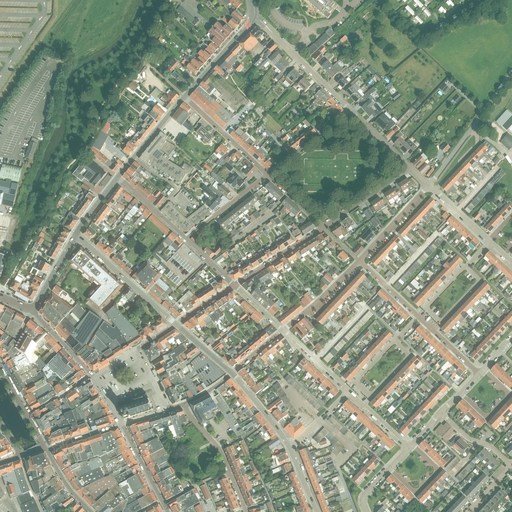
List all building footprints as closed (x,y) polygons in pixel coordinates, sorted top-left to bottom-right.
[(230,0),(229,1),(237,9),(241,4),(237,0),(230,0)] [(305,0),(312,6),(313,5),(318,9),(317,10),(327,19),(331,15),(329,13),(332,10),(331,8),(335,4),(330,0),(305,0)] [(406,12),(404,13),(408,17),(412,13),(404,5),(401,8),(406,12)] [(179,6),(176,10),(191,23),(194,19),(179,6)] [(233,19),(240,24),(244,19),(235,11),(232,14),(223,6),(221,9),(233,19)] [(426,18),(428,16),(422,9),(420,12),(426,18)] [(416,27),(420,23),(414,16),(409,20),(416,27)] [(240,24),(233,19),(229,23),(224,17),(222,19),(234,30),(240,24)] [(219,47),(233,31),(226,25),(223,27),(217,22),(208,33),(214,38),(212,41),(219,47)] [(257,26),(250,33),(257,40),(262,35),(264,38),(267,36),(257,26)] [(310,56),(335,34),(329,28),(325,32),(326,33),(314,44),(313,44),(306,51),(310,56)] [(257,40),(250,33),(239,44),(243,48),(245,50),(248,53),(259,42),(257,40)] [(206,38),(205,40),(207,42),(210,44),(208,47),(214,52),(218,48),(206,38)] [(267,57),(271,53),(278,46),(274,42),(268,48),(269,50),(265,54),(266,55),(267,57)] [(208,47),(205,44),(203,43),(200,45),(206,50),(204,52),(210,57),(214,53),(208,48),(208,47)] [(245,50),(243,48),(242,49),(238,45),(231,52),(235,56),(238,53),(240,55),(245,50)] [(316,55),(313,58),(315,60),(314,60),(316,62),(317,62),(318,62),(323,57),(320,54),(323,51),(325,49),(323,46),(321,49),(315,54),(316,55)] [(204,52),(198,47),(197,47),(195,49),(196,50),(196,49),(200,52),(198,55),(200,57),(206,62),(210,57),(204,52)] [(194,52),(191,55),(191,56),(194,59),(203,66),(206,62),(200,57),(198,55),(194,52)] [(231,52),(223,60),(227,63),(231,67),(237,61),(234,57),(235,56),(231,52)] [(276,52),(273,55),(269,59),(269,60),(275,65),(282,57),(276,52)] [(186,56),(184,58),(187,60),(199,71),(203,66),(194,59),(192,61),(186,56)] [(257,67),(264,60),(260,56),(253,63),(257,67)] [(264,60),(257,67),(260,70),(269,60),(269,59),(267,57),(265,58),(264,60)] [(289,64),(282,57),(275,65),(282,72),(289,64)] [(187,60),(186,62),(183,65),(195,75),(199,71),(187,60)] [(223,60),(214,70),(218,73),(225,80),(229,75),(226,72),(225,73),(222,70),(226,65),(227,63),(223,60)] [(327,72),(332,66),(327,61),(322,67),(327,72)] [(238,72),(243,67),(239,63),(234,68),(238,72)] [(336,63),(332,66),(327,72),(333,78),(339,72),(342,75),(348,69),(346,67),(343,69),(336,63)] [(132,73),(137,77),(144,68),(138,64),(132,73)] [(176,67),(172,64),(168,69),(171,72),(176,67)] [(291,85),(300,75),(294,69),(292,71),(290,69),(283,76),(286,79),(285,80),(291,85)] [(171,75),(184,87),(188,83),(175,72),(171,75)] [(278,80),(284,74),(281,72),(275,78),(278,80)] [(305,91),(311,86),(303,78),(298,84),(305,91)] [(343,78),(337,83),(343,88),(348,83),(350,81),(348,78),(346,80),(343,78)] [(352,87),(346,92),(348,94),(351,97),(359,90),(360,88),(356,84),(358,81),(356,78),(350,84),(350,85),(352,87)] [(203,81),(199,86),(209,95),(210,94),(211,96),(217,90),(215,88),(209,83),(205,80),(203,81)] [(133,81),(128,87),(133,92),(139,86),(133,81)] [(315,94),(320,88),(316,84),(311,90),(315,94)] [(440,89),(445,94),(450,89),(445,84),(440,89)] [(316,99),(311,103),(312,104),(314,106),(316,104),(321,99),(326,94),(324,92),(324,91),(321,89),(314,96),(316,99)] [(351,97),(356,103),(363,96),(364,95),(362,93),(362,92),(362,91),(361,90),(360,90),(360,89),(359,90),(351,97)] [(166,99),(162,97),(155,90),(150,95),(161,105),(167,110),(172,105),(166,99)] [(164,95),(162,97),(166,99),(172,105),(175,101),(179,97),(172,90),(171,91),(168,95),(166,96),(164,95)] [(198,95),(193,100),(223,128),(227,124),(233,118),(228,113),(226,110),(221,106),(215,101),(211,98),(202,90),(200,93),(198,95)] [(369,90),(363,96),(365,99),(372,94),(369,90)] [(321,99),(316,104),(314,106),(316,108),(323,101),(326,104),(332,99),(326,94),(321,99)] [(453,100),(457,104),(461,99),(458,95),(453,100)] [(371,96),(366,100),(365,99),(361,103),(363,106),(362,108),(366,112),(374,105),(377,103),(371,96)] [(326,104),(329,107),(327,109),(328,110),(330,109),(336,103),(332,99),(326,104)] [(155,112),(161,118),(165,113),(156,106),(154,108),(146,101),(144,104),(153,111),(154,112),(155,112)] [(134,103),(131,107),(140,113),(142,110),(134,103)] [(184,103),(180,108),(190,116),(191,117),(195,112),(191,109),(188,106),(184,103)] [(330,109),(328,110),(331,114),(333,112),(333,113),(339,107),(336,103),(330,109)] [(381,112),(374,105),(366,112),(370,117),(372,115),(375,118),(381,112)] [(336,116),(343,111),(339,107),(333,113),(336,116)] [(178,110),(172,117),(179,124),(182,126),(190,132),(194,128),(185,121),(190,116),(180,108),(178,110)] [(151,109),(147,113),(149,115),(158,122),(161,118),(155,112),(154,112),(153,111),(151,109)] [(496,122),(506,131),(511,124),(511,115),(507,110),(496,122)] [(390,120),(389,120),(383,114),(375,122),(383,130),(384,129),(387,132),(391,129),(396,124),(391,119),(390,120)] [(147,123),(153,128),(157,123),(148,116),(144,121),(147,123)] [(153,128),(147,123),(144,121),(140,118),(138,120),(143,124),(141,126),(149,133),(153,128)] [(304,133),(308,138),(316,132),(306,120),(303,122),(308,128),(309,128),(309,129),(304,133)] [(101,130),(106,134),(110,125),(106,121),(101,130)] [(208,144),(214,137),(201,125),(200,127),(197,124),(194,127),(197,130),(195,132),(203,139),(202,141),(202,142),(204,144),(206,144),(207,143),(208,144)] [(149,133),(141,126),(139,125),(137,126),(141,130),(139,133),(145,138),(149,133)] [(387,132),(385,134),(385,135),(389,139),(395,133),(399,129),(397,127),(393,132),(391,129),(387,132)] [(139,133),(137,135),(135,132),(136,131),(133,128),(129,132),(132,135),(135,137),(141,142),(145,138),(139,133)] [(237,128),(235,131),(230,135),(236,141),(243,133),(243,132),(237,128)] [(269,137),(273,133),(268,128),(265,130),(264,132),(269,137)] [(106,134),(101,130),(93,144),(92,144),(89,150),(104,164),(108,160),(99,152),(109,136),(106,134)] [(184,163),(181,168),(168,160),(170,158),(168,156),(173,150),(174,151),(176,147),(166,140),(167,139),(166,138),(167,136),(161,132),(159,134),(157,138),(156,137),(154,139),(155,140),(152,143),(152,142),(150,145),(151,145),(148,148),(147,148),(146,150),(144,153),(143,153),(141,155),(142,156),(139,159),(148,166),(150,164),(181,183),(187,173),(189,174),(192,168),(184,163)] [(243,133),(236,141),(242,146),(251,136),(246,132),(245,134),(244,134),(243,133)] [(304,133),(299,137),(303,142),(308,138),(304,133)] [(400,149),(405,143),(400,138),(402,135),(399,133),(394,139),(396,141),(394,144),(400,149)] [(509,150),(511,147),(511,137),(508,134),(500,142),(509,150)] [(132,135),(131,137),(133,139),(131,141),(130,141),(137,147),(141,142),(135,137),(132,135)] [(130,141),(125,136),(123,138),(126,140),(123,143),(126,146),(127,147),(133,152),(137,147),(130,141)] [(251,136),(242,146),(248,152),(250,149),(249,148),(252,145),(256,141),(251,136)] [(303,142),(299,137),(294,140),(299,146),(303,142)] [(31,159),(39,140),(32,138),(25,157),(31,159)] [(405,143),(400,149),(405,154),(407,152),(410,154),(416,148),(417,147),(409,139),(405,143)] [(299,146),(294,140),(289,144),(294,150),(299,146)] [(482,144),(478,148),(483,153),(489,159),(491,157),(487,153),(490,151),(492,148),(485,141),(483,144),(482,144)] [(123,151),(129,156),(133,152),(127,147),(126,146),(123,143),(121,145),(123,147),(123,148),(125,149),(123,151)] [(445,153),(450,148),(445,143),(440,149),(445,153)] [(294,150),(289,144),(285,148),(289,154),(294,150)] [(229,154),(227,152),(228,151),(222,145),(214,154),(219,159),(215,164),(218,166),(218,165),(219,165),(223,160),(229,154)] [(258,151),(252,145),(249,148),(250,149),(248,152),(252,155),(253,156),(258,151)] [(258,151),(253,156),(260,163),(268,155),(263,150),(261,148),(258,151)] [(478,148),(474,152),(480,159),(481,159),(483,157),(487,161),(489,159),(483,153),(478,148)] [(223,160),(219,165),(221,167),(226,162),(227,163),(230,159),(233,161),(235,158),(239,161),(243,157),(237,152),(235,155),(233,154),(230,158),(228,156),(224,161),(223,160)] [(480,159),(474,152),(470,157),(477,164),(481,167),(482,165),(478,161),(480,159)] [(420,156),(412,163),(417,169),(418,168),(419,169),(424,164),(423,163),(424,162),(424,161),(427,159),(422,154),(420,157),(420,156)] [(268,155),(260,163),(263,166),(268,170),(273,165),(268,161),(271,158),(268,155)] [(470,157),(466,161),(471,166),(473,169),(477,164),(470,157)] [(84,161),(73,175),(74,176),(81,182),(84,178),(94,187),(95,187),(97,184),(101,179),(106,173),(89,160),(87,158),(84,161)] [(114,165),(108,160),(104,164),(114,173),(123,164),(118,160),(114,165)] [(258,171),(255,168),(250,164),(245,160),(242,163),(247,167),(243,172),(250,179),(255,174),(258,171)] [(466,161),(462,166),(471,175),(477,180),(479,182),(480,180),(470,171),(471,170),(468,168),(471,166),(466,161)] [(151,174),(143,168),(135,162),(131,166),(137,171),(139,168),(140,169),(149,177),(151,174)] [(21,167),(2,163),(0,171),(0,177),(7,179),(6,182),(11,183),(11,180),(18,182),(21,167)] [(224,167),(230,172),(234,168),(228,163),(224,167)] [(429,169),(429,168),(424,164),(419,169),(418,170),(422,175),(429,169)] [(471,175),(462,166),(457,170),(462,175),(465,172),(475,182),(477,180),(471,175)] [(127,172),(134,178),(136,175),(141,179),(143,178),(140,176),(141,175),(131,167),(127,172)] [(457,170),(453,174),(463,183),(465,181),(463,179),(465,177),(462,175),(457,170)] [(134,178),(127,172),(123,176),(135,187),(137,185),(133,181),(135,178),(134,178)] [(212,172),(211,173),(211,177),(214,180),(216,181),(212,186),(215,188),(218,190),(226,197),(230,192),(221,185),(224,182),(212,172)] [(240,187),(245,182),(236,174),(231,179),(230,178),(227,182),(233,188),(237,184),(240,187)] [(457,181),(461,185),(463,183),(453,174),(449,179),(454,183),(457,181)] [(403,181),(408,189),(410,192),(414,189),(414,187),(416,186),(411,178),(409,180),(407,178),(403,181)] [(449,179),(445,183),(455,192),(456,190),(452,186),(454,183),(449,179)] [(0,180),(0,192),(15,196),(18,184),(11,183),(6,182),(0,180)] [(408,189),(403,181),(398,185),(399,186),(397,188),(402,195),(405,194),(403,192),(408,189)] [(269,192),(274,187),(270,182),(264,188),(269,192)] [(455,192),(445,183),(441,187),(448,194),(451,192),(453,194),(455,192)] [(88,192),(91,189),(84,184),(81,187),(88,192)] [(218,190),(215,188),(211,185),(208,188),(204,185),(201,189),(210,197),(208,199),(208,198),(205,198),(203,200),(203,203),(212,211),(222,200),(225,196),(217,190),(218,190)] [(120,187),(116,193),(115,192),(111,198),(117,203),(121,197),(119,195),(120,194),(126,198),(124,199),(129,203),(132,198),(123,190),(123,189),(120,187)] [(279,191),(274,187),(269,192),(274,197),(279,191)] [(393,188),(388,191),(393,198),(395,201),(398,198),(398,197),(402,195),(397,188),(394,190),(393,188)] [(279,191),(274,197),(279,201),(284,196),(279,191)] [(393,198),(388,191),(384,194),(386,197),(384,199),(387,204),(389,202),(389,201),(393,198)] [(15,196),(0,192),(0,204),(1,205),(13,207),(15,196)] [(254,194),(260,202),(265,197),(263,196),(261,198),(257,192),(254,194)] [(84,193),(82,195),(85,198),(86,198),(92,202),(92,203),(96,198),(90,193),(89,193),(87,196),(84,193)] [(86,198),(85,198),(82,195),(79,200),(81,200),(83,202),(89,207),(92,202),(86,198)] [(157,209),(166,198),(162,195),(153,205),(157,209)] [(253,195),(248,199),(253,205),(255,208),(259,204),(257,202),(258,201),(253,195)] [(379,197),(375,200),(380,207),(382,209),(388,205),(387,204),(384,199),(381,200),(379,197)] [(111,198),(106,204),(111,207),(113,205),(114,206),(117,203),(111,198)] [(286,208),(291,203),(287,198),(282,204),(284,206),(282,209),(280,212),(282,213),(284,210),(286,208)] [(431,198),(427,203),(432,207),(436,212),(438,210),(434,205),(436,203),(431,198)] [(126,210),(125,211),(128,214),(134,206),(139,202),(135,199),(131,203),(127,209),(126,210)] [(253,205),(248,199),(243,203),(248,209),(253,205)] [(81,200),(77,204),(80,206),(86,211),(89,207),(83,202),(81,200)] [(380,207),(375,200),(371,203),(372,206),(370,208),(373,213),(376,211),(377,213),(382,209),(380,207)] [(128,214),(126,217),(129,220),(131,218),(132,218),(137,212),(142,206),(138,202),(134,206),(128,214)] [(270,210),(276,204),(275,202),(272,205),(271,204),(267,208),(270,210)] [(511,209),(507,204),(505,202),(502,204),(499,202),(497,204),(498,205),(500,207),(502,209),(505,212),(507,214),(511,209)] [(160,211),(186,235),(192,228),(193,229),(211,215),(204,206),(204,205),(186,219),(173,206),(173,205),(171,203),(168,203),(160,211)] [(248,209),(243,203),(238,207),(243,213),(248,209)] [(296,207),(291,203),(286,208),(291,212),(296,207)] [(427,203),(423,207),(428,212),(430,214),(432,211),(434,214),(436,212),(432,207),(427,203)] [(86,211),(80,206),(77,204),(74,208),(77,210),(83,215),(86,211)] [(101,211),(107,216),(111,210),(105,205),(101,211)] [(142,206),(137,212),(139,214),(141,211),(143,214),(143,213),(147,209),(143,206),(142,206)] [(238,207),(233,211),(238,217),(243,213),(238,207)] [(296,207),(291,212),(296,216),(301,211),(296,207)] [(423,207),(418,211),(423,216),(429,222),(431,219),(427,216),(430,214),(428,212),(423,207)] [(77,210),(74,208),(70,212),(72,213),(79,219),(80,219),(83,215),(77,210)] [(143,214),(142,215),(134,224),(136,226),(143,218),(145,220),(151,214),(147,209),(143,213),(143,214)] [(374,216),(368,209),(363,213),(369,220),(374,216)] [(507,214),(505,212),(502,209),(498,214),(502,218),(507,214)] [(107,216),(101,211),(96,217),(102,221),(107,216)] [(233,211),(228,215),(233,221),(238,217),(233,211)] [(257,211),(252,215),(256,219),(261,216),(259,213),(257,211)] [(418,211),(414,216),(419,221),(422,218),(427,223),(429,222),(423,216),(418,211)] [(68,215),(65,219),(69,222),(75,226),(78,220),(80,219),(79,219),(72,213),(70,216),(68,215)] [(493,219),(491,216),(488,214),(487,216),(489,218),(486,221),(489,223),(493,228),(498,223),(493,219)] [(498,214),(493,219),(498,223),(502,218),(498,214)] [(233,221),(228,215),(223,219),(228,225),(233,221)] [(281,222),(276,216),(272,219),(276,224),(277,225),(281,222)] [(414,216),(410,220),(415,225),(419,221),(414,216)] [(451,226),(457,221),(452,216),(451,217),(447,221),(450,224),(445,229),(445,228),(440,233),(442,235),(447,230),(447,231),(452,226),(451,226)] [(96,217),(92,222),(98,227),(103,231),(107,225),(104,222),(102,221),(96,217)] [(347,229),(355,224),(353,221),(352,222),(349,217),(342,221),(347,229)] [(374,217),(369,221),(375,228),(380,224),(374,217)] [(51,220),(49,219),(47,223),(45,226),(49,228),(53,222),(51,220)] [(65,219),(62,224),(66,227),(72,231),(75,226),(69,222),(65,219)] [(228,225),(223,219),(218,223),(223,229),(226,227),(227,229),(230,227),(228,225)] [(270,221),(268,222),(270,225),(271,227),(273,226),(276,224),(272,219),(270,221)] [(493,228),(489,223),(486,221),(484,219),(482,221),(485,223),(484,224),(486,226),(484,228),(489,233),(493,228)] [(410,220),(406,225),(411,229),(412,230),(413,231),(415,228),(418,231),(417,232),(426,240),(428,238),(422,232),(419,229),(417,227),(415,225),(410,220)] [(294,224),(292,221),(291,222),(289,223),(291,226),(295,231),(292,233),(297,240),(303,236),(294,224)] [(452,226),(447,231),(449,232),(453,228),(456,230),(461,225),(457,221),(451,226),(452,226)] [(311,222),(305,225),(310,232),(315,228),(311,222)] [(335,235),(337,238),(338,238),(339,240),(348,234),(344,228),(344,229),(340,224),(331,230),(334,235),(335,235)] [(310,232),(305,225),(300,229),(304,235),(310,232)] [(406,225),(402,229),(407,234),(411,238),(416,242),(417,240),(408,232),(411,229),(406,225)] [(461,225),(456,230),(458,232),(456,235),(454,237),(456,239),(466,229),(461,225)] [(96,233),(89,227),(87,230),(83,234),(90,240),(94,236),(96,233)] [(64,229),(61,234),(68,238),(71,233),(64,229)] [(369,229),(360,238),(367,245),(375,236),(369,229)] [(402,229),(397,234),(402,238),(405,236),(410,240),(411,238),(407,234),(402,229)] [(470,234),(466,229),(456,239),(458,241),(463,236),(465,239),(470,234)] [(56,236),(56,237),(59,239),(65,243),(68,238),(61,234),(58,233),(56,236)] [(173,243),(178,238),(172,233),(168,237),(167,239),(164,243),(165,244),(169,248),(173,243)] [(250,235),(247,237),(251,242),(254,240),(253,240),(256,238),(254,236),(252,233),(250,235)] [(295,241),(291,235),(288,237),(285,234),(284,235),(286,239),(290,245),(295,241)] [(321,234),(316,237),(320,244),(330,238),(327,235),(323,238),(321,234)] [(475,238),(470,234),(465,239),(470,243),(475,238)] [(290,245),(286,239),(284,235),(279,238),(281,242),(285,248),(290,245)] [(104,253),(108,248),(104,245),(107,241),(101,236),(97,239),(93,243),(104,253)] [(395,236),(391,240),(396,245),(399,247),(401,249),(403,247),(398,243),(400,240),(395,236)] [(124,248),(128,244),(120,237),(116,241),(124,248)] [(316,237),(311,240),(315,247),(320,244),(316,237)] [(173,243),(171,245),(176,250),(183,243),(178,238),(173,243)] [(285,248),(281,242),(279,238),(276,240),(278,243),(276,245),(276,246),(280,251),(285,248)] [(475,238),(470,243),(475,248),(480,243),(475,238)] [(65,243),(59,239),(56,244),(62,248),(65,243)] [(315,247),(311,240),(307,244),(311,250),(315,247)] [(391,240),(387,245),(392,249),(396,245),(391,240)] [(415,243),(412,246),(416,251),(419,248),(420,246),(416,242),(415,243)] [(49,243),(48,245),(60,252),(62,248),(56,244),(54,243),(53,245),(49,243)] [(307,244),(302,247),(306,253),(309,251),(310,254),(312,252),(311,250),(307,244)] [(60,252),(48,245),(47,247),(50,249),(49,251),(57,256),(60,252)] [(359,245),(353,252),(357,256),(364,249),(359,245)] [(387,245),(383,249),(388,254),(390,256),(393,258),(394,256),(392,254),(395,252),(392,249),(387,245)] [(267,246),(264,248),(263,249),(268,259),(273,256),(269,251),(267,246)] [(280,251),(276,246),(269,251),(273,256),(280,251)] [(108,248),(104,253),(111,260),(115,256),(117,254),(115,253),(116,252),(113,249),(112,250),(109,247),(108,248)] [(216,256),(222,250),(218,247),(213,253),(207,247),(203,251),(211,258),(215,254),(216,256)] [(302,247),(294,252),(298,258),(306,253),(302,247)] [(339,255),(338,256),(344,262),(349,257),(342,251),(343,251),(341,249),(339,247),(337,249),(339,251),(337,253),(339,255)] [(81,249),(70,261),(94,282),(98,286),(99,287),(88,300),(100,310),(122,286),(81,249)] [(263,249),(260,251),(258,252),(259,252),(258,252),(260,255),(264,261),(268,259),(263,249)] [(383,249),(379,253),(384,258),(388,254),(383,249)] [(57,256),(49,251),(48,250),(45,255),(48,257),(55,260),(57,256)] [(258,252),(253,256),(255,259),(259,265),(264,261),(260,255),(258,252)] [(290,254),(286,257),(289,263),(293,260),(294,262),(297,260),(298,259),(298,258),(294,252),(290,254)] [(489,261),(493,256),(489,252),(484,256),(489,261)] [(118,253),(117,254),(115,256),(111,260),(132,278),(139,270),(136,268),(132,272),(130,269),(132,267),(127,263),(123,258),(123,257),(118,253)] [(379,253),(375,258),(380,262),(384,267),(386,264),(382,260),(384,258),(379,253)] [(463,261),(455,253),(453,256),(450,254),(449,255),(451,257),(453,260),(459,265),(463,261)] [(216,263),(225,257),(223,254),(214,261),(216,263)] [(250,262),(254,268),(259,265),(255,259),(253,256),(253,255),(248,258),(250,262)] [(493,256),(489,261),(493,265),(498,260),(493,256)] [(451,257),(446,262),(449,264),(450,265),(455,269),(459,265),(453,260),(451,257)] [(284,258),(280,261),(283,266),(283,267),(284,266),(286,270),(288,268),(290,267),(284,258)] [(375,258),(370,262),(371,263),(375,267),(378,264),(383,269),(384,267),(380,262),(375,258)] [(455,269),(450,265),(449,264),(446,262),(442,258),(440,260),(445,264),(443,266),(445,268),(451,273),(455,269)] [(498,260),(493,265),(496,267),(494,270),(492,272),(493,273),(502,264),(498,260)] [(49,271),(51,267),(40,261),(38,265),(35,263),(33,267),(39,271),(47,275),(49,271)] [(139,270),(132,278),(140,285),(148,292),(156,283),(157,281),(159,278),(162,276),(155,269),(152,266),(152,265),(147,261),(139,270)] [(283,266),(280,261),(273,265),(277,270),(283,266)] [(244,265),(243,264),(242,262),(237,265),(239,268),(243,275),(248,272),(244,265)] [(254,268),(250,262),(246,264),(245,263),(243,264),(244,265),(248,272),(254,268)] [(502,264),(493,273),(495,275),(497,273),(499,270),(502,273),(507,268),(502,264)] [(271,275),(276,272),(272,266),(267,269),(271,275)] [(36,277),(39,271),(33,267),(29,273),(31,274),(36,277)] [(231,271),(227,268),(226,267),(224,270),(225,271),(235,280),(238,278),(234,272),(233,270),(231,271)] [(239,268),(234,272),(238,278),(243,275),(239,268)] [(451,273),(445,268),(441,272),(446,278),(451,273)] [(507,268),(502,273),(505,276),(501,280),(502,282),(507,277),(511,273),(507,268)] [(262,272),(267,280),(269,284),(271,283),(270,281),(268,281),(268,280),(272,277),(271,275),(267,269),(264,271),(262,272)] [(334,280),(327,273),(324,270),(320,273),(324,277),(331,283),(334,280)] [(257,276),(261,282),(262,284),(266,281),(266,282),(266,283),(267,286),(269,284),(267,280),(262,272),(259,274),(257,276)] [(446,278),(441,272),(437,277),(442,282),(446,278)] [(361,273),(356,278),(361,283),(364,279),(367,281),(368,280),(366,278),(361,273)] [(507,277),(502,282),(504,283),(507,280),(510,283),(511,280),(511,273),(507,277)] [(31,274),(30,276),(33,278),(31,281),(33,282),(34,282),(41,286),(44,281),(36,277),(31,274)] [(17,276),(10,288),(16,291),(20,284),(23,279),(17,276)] [(331,283),(324,277),(321,280),(324,283),(328,287),(331,283)] [(437,277),(433,281),(439,286),(442,282),(437,277)] [(221,289),(218,284),(217,284),(217,283),(216,281),(215,281),(213,278),(209,281),(207,279),(205,280),(211,285),(212,286),(211,286),(212,287),(216,293),(221,289)] [(243,284),(241,286),(247,291),(251,287),(250,286),(253,283),(255,285),(257,283),(254,278),(250,280),(243,284)] [(356,278),(352,282),(360,289),(363,285),(361,283),(356,278)] [(169,287),(160,279),(148,292),(176,318),(196,305),(189,296),(178,306),(164,293),(169,287)] [(228,285),(223,280),(220,282),(219,281),(217,283),(217,284),(218,284),(221,289),(228,285)] [(429,285),(427,283),(425,285),(421,281),(419,283),(421,285),(423,287),(425,289),(431,294),(435,290),(429,285)] [(439,286),(433,281),(429,285),(435,290),(439,286)] [(28,282),(26,285),(38,291),(41,286),(34,282),(32,284),(28,282)] [(352,282),(348,286),(353,291),(355,289),(360,293),(362,291),(360,289),(352,282)] [(485,282),(480,287),(486,292),(490,287),(485,282)] [(328,287),(324,283),(319,287),(323,291),(328,287)] [(33,301),(38,291),(26,285),(26,286),(23,284),(22,285),(20,284),(16,291),(33,301)] [(66,297),(68,294),(57,286),(52,291),(60,297),(62,295),(66,297)] [(348,286),(344,290),(349,295),(352,297),(353,295),(351,293),(353,291),(348,286)] [(212,287),(210,289),(209,288),(207,289),(208,290),(211,296),(216,293),(212,287)] [(255,298),(265,288),(263,287),(261,289),(261,290),(260,291),(257,288),(251,294),(255,298)] [(486,296),(484,294),(486,292),(480,287),(476,291),(487,300),(488,299),(486,296)] [(130,302),(137,295),(129,288),(122,295),(130,302)] [(259,303),(266,296),(262,293),(263,292),(264,292),(266,290),(265,288),(255,298),(259,303)] [(377,303),(386,294),(381,289),(380,290),(377,294),(379,296),(374,302),(373,301),(368,307),(371,309),(377,303)] [(425,289),(421,293),(427,298),(431,294),(425,289)] [(208,290),(205,292),(204,291),(202,293),(203,293),(206,299),(211,296),(208,290)] [(344,290),(340,294),(345,299),(349,295),(344,290)] [(238,297),(237,296),(234,291),(230,294),(233,300),(237,298),(238,297)] [(418,291),(414,295),(423,303),(427,298),(421,293),(418,291)] [(472,295),(478,300),(480,301),(481,300),(482,300),(487,304),(489,302),(487,300),(476,291),(472,295)] [(55,329),(73,308),(52,293),(43,307),(40,313),(45,317),(49,320),(47,322),(52,326),(52,325),(55,329)] [(203,293),(202,293),(200,295),(200,294),(197,296),(201,302),(206,299),(203,293)] [(307,293),(303,295),(305,297),(310,303),(313,300),(307,293)] [(423,303),(414,295),(412,293),(411,295),(416,299),(413,302),(418,307),(423,303)] [(230,294),(225,297),(228,302),(230,305),(231,306),(233,304),(235,305),(236,304),(233,300),(230,294)] [(340,294),(336,299),(342,303),(345,299),(340,294)] [(391,298),(386,294),(377,303),(379,305),(384,301),(386,303),(391,298)] [(238,297),(237,298),(239,300),(237,302),(252,315),(251,317),(258,324),(264,318),(257,311),(239,295),(237,296),(238,297)] [(266,296),(259,303),(263,307),(273,296),(272,295),(270,297),(270,298),(269,299),(266,296)] [(472,295),(469,299),(474,304),(475,306),(480,301),(478,300),(472,295)] [(268,311),(274,304),(271,301),(272,300),(273,300),(275,298),(273,296),(263,307),(268,311)] [(225,297),(220,301),(223,306),(224,307),(228,311),(232,308),(230,305),(228,302),(225,297)] [(305,297),(301,300),(302,301),(306,306),(310,303),(305,297)] [(386,303),(384,305),(387,308),(385,310),(387,312),(389,310),(391,307),(396,303),(391,298),(386,303)] [(336,299),(332,303),(338,308),(342,303),(336,299)] [(474,304),(469,299),(465,303),(470,308),(472,307),(478,313),(480,310),(475,306),(474,304)] [(274,304),(268,311),(273,316),(278,311),(275,308),(277,307),(281,303),(278,300),(276,303),(274,304)] [(220,301),(215,304),(219,309),(222,307),(222,308),(224,307),(223,306),(220,301)] [(73,308),(55,329),(66,341),(70,337),(72,334),(87,314),(77,303),(73,308)] [(299,303),(294,308),(298,313),(303,309),(302,307),(299,303)] [(332,303),(328,307),(333,312),(336,314),(338,316),(340,314),(335,310),(338,308),(332,303)] [(396,303),(391,307),(396,312),(400,307),(396,303)] [(465,303),(461,308),(466,313),(466,312),(469,315),(471,317),(473,315),(470,313),(472,311),(470,308),(465,303)] [(219,309),(215,304),(211,307),(214,312),(215,313),(219,318),(224,315),(219,310),(219,309)] [(142,340),(137,331),(135,329),(114,306),(105,314),(116,326),(126,341),(130,348),(142,340)] [(211,307),(206,310),(209,315),(214,322),(219,319),(219,318),(215,313),(214,312),(211,307)] [(328,307),(324,311),(329,316),(333,312),(328,307)] [(400,307),(396,312),(398,314),(394,319),(396,321),(405,312),(400,307)] [(0,322),(0,321),(0,327),(0,328),(5,332),(15,313),(7,308),(2,317),(0,322)] [(294,308),(289,312),(293,317),(298,313),(294,308)] [(461,308),(457,312),(462,317),(464,319),(469,315),(466,312),(466,313),(461,308)] [(70,337),(66,341),(77,352),(86,344),(102,320),(90,311),(87,314),(72,334),(70,337)] [(205,311),(199,314),(203,320),(204,321),(207,325),(208,326),(213,323),(211,320),(209,317),(208,317),(205,311)] [(324,311),(320,316),(326,320),(328,322),(330,325),(332,323),(329,321),(329,320),(327,318),(329,316),(324,311)] [(289,312),(284,316),(288,321),(293,317),(289,312)] [(395,322),(397,324),(403,318),(405,321),(410,316),(405,312),(396,321),(395,322)] [(457,312),(452,316),(458,321),(460,323),(462,326),(464,324),(462,322),(464,319),(462,317),(457,312)] [(15,313),(5,332),(12,336),(15,339),(17,336),(26,318),(17,314),(15,313)] [(202,328),(207,325),(204,321),(203,320),(199,314),(194,317),(198,323),(199,324),(202,328)] [(288,321),(284,316),(278,320),(283,326),(288,321)] [(320,316),(316,320),(321,325),(326,320),(320,316)] [(452,316),(449,320),(454,325),(458,321),(452,316)] [(158,323),(150,328),(153,333),(167,325),(162,317),(156,321),(158,323)] [(198,323),(194,317),(188,321),(189,323),(190,322),(194,328),(199,324),(198,323)] [(305,318),(298,323),(301,327),(304,324),(306,328),(309,331),(313,328),(305,318)] [(504,319),(500,323),(505,328),(510,324),(504,319)] [(44,331),(30,320),(26,325),(27,326),(24,332),(34,342),(38,338),(40,336),(44,331)] [(454,325),(449,320),(444,324),(450,330),(454,325)] [(104,321),(99,328),(113,341),(116,339),(124,352),(130,348),(126,341),(116,326),(113,328),(104,321)] [(189,323),(188,321),(183,325),(192,333),(196,330),(194,328),(190,322),(189,323)] [(493,326),(496,328),(501,333),(505,328),(500,323),(498,321),(496,323),(493,326)] [(298,323),(293,327),(298,332),(297,333),(302,338),(306,335),(308,337),(309,337),(311,335),(309,332),(309,331),(306,328),(304,324),(301,327),(298,323)] [(444,324),(440,329),(447,335),(449,334),(453,337),(455,335),(454,334),(452,332),(450,330),(444,324)] [(142,328),(139,325),(138,327),(140,329),(137,331),(142,340),(148,337),(143,330),(143,329),(142,328)] [(265,331),(269,337),(277,330),(272,325),(265,331)] [(420,335),(424,330),(420,325),(415,330),(420,335)] [(149,326),(143,330),(148,337),(153,333),(150,328),(149,326)] [(99,328),(95,334),(109,350),(110,349),(116,357),(124,352),(116,339),(113,341),(99,328)] [(489,330),(489,331),(491,333),(497,338),(501,333),(496,328),(493,331),(491,328),(489,330)] [(172,332),(170,333),(173,338),(175,341),(176,341),(179,339),(181,343),(187,340),(175,329),(172,332)] [(474,329),(472,332),(476,336),(478,338),(480,336),(480,335),(474,329)] [(387,330),(382,335),(388,340),(392,336),(387,330)] [(429,334),(424,330),(420,335),(424,339),(429,334)] [(37,345),(49,335),(44,331),(40,336),(38,338),(34,342),(37,345)] [(269,337),(265,331),(260,335),(264,341),(269,337)] [(34,353),(38,350),(36,347),(37,345),(34,342),(24,332),(18,342),(15,348),(22,354),(26,360),(29,366),(32,363),(35,364),(39,367),(42,370),(46,366),(34,353)] [(4,333),(0,339),(0,347),(5,340),(9,336),(4,333)] [(170,333),(164,337),(168,342),(173,338),(170,333)] [(497,338),(491,333),(487,337),(492,342),(497,338)] [(94,334),(87,345),(97,350),(104,354),(106,358),(109,362),(116,357),(110,349),(109,350),(95,334),(94,334)] [(434,338),(429,334),(424,339),(429,344),(434,338)] [(39,351),(43,346),(45,344),(52,338),(49,335),(37,345),(36,347),(38,350),(39,351)] [(264,341),(260,335),(253,341),(257,346),(264,341)] [(388,340),(382,335),(379,338),(377,336),(375,337),(378,340),(383,345),(388,340)] [(17,342),(9,336),(5,340),(0,347),(0,355),(2,358),(7,354),(12,347),(13,347),(17,342)] [(278,339),(283,345),(286,348),(288,350),(291,348),(282,336),(278,339)] [(168,342),(164,337),(158,341),(164,349),(167,347),(169,350),(172,348),(168,342)] [(487,337),(483,342),(488,347),(492,342),(487,337)] [(58,344),(52,338),(45,344),(43,346),(44,345),(50,351),(58,344)] [(434,338),(429,344),(433,348),(438,343),(434,338)] [(383,345),(378,340),(373,344),(379,350),(383,345)] [(157,345),(154,347),(156,351),(159,350),(160,351),(164,349),(158,341),(155,343),(157,345)] [(219,341),(212,347),(214,351),(218,347),(222,345),(221,343),(219,341)] [(257,346),(253,341),(248,345),(253,350),(257,346)] [(154,347),(157,345),(155,343),(154,342),(143,350),(151,362),(159,356),(156,351),(154,347)] [(280,347),(275,342),(272,344),(280,354),(283,352),(280,347)] [(483,342),(478,346),(483,351),(488,347),(483,342)] [(314,346),(319,352),(323,349),(318,343),(314,346)] [(434,357),(436,355),(443,347),(438,343),(433,348),(436,351),(432,355),(434,357)] [(58,344),(50,351),(49,352),(43,358),(44,359),(51,353),(52,354),(54,351),(54,352),(55,351),(57,353),(62,349),(58,344)] [(97,350),(87,345),(86,344),(76,352),(88,365),(89,364),(94,371),(95,371),(95,372),(98,370),(97,369),(103,366),(99,360),(101,358),(100,355),(97,350)] [(162,365),(155,369),(158,375),(165,371),(168,369),(171,368),(174,366),(179,363),(176,357),(186,350),(182,344),(167,354),(171,360),(168,362),(165,363),(162,365)] [(272,344),(267,348),(271,354),(272,355),(276,352),(281,358),(283,357),(280,354),(272,344)] [(373,344),(369,349),(374,354),(379,350),(373,344)] [(472,354),(469,356),(475,361),(479,356),(474,351),(472,349),(469,347),(466,344),(464,347),(472,354)] [(240,351),(238,353),(243,359),(248,355),(243,349),(239,345),(237,347),(240,351)] [(248,345),(243,349),(248,355),(253,350),(248,345)] [(185,353),(188,358),(199,351),(198,350),(194,346),(185,353)] [(418,346),(414,350),(419,354),(423,350),(418,346)] [(483,351),(478,346),(474,351),(479,356),(483,351)] [(7,354),(2,358),(6,363),(16,357),(22,354),(15,348),(13,347),(12,347),(7,354)] [(367,347),(362,352),(364,354),(370,359),(374,354),(369,349),(367,347)] [(443,347),(436,355),(434,357),(436,359),(438,356),(441,359),(443,357),(448,352),(443,347)] [(267,348),(262,352),(266,357),(272,364),(273,362),(268,356),(271,354),(267,348)] [(67,354),(63,350),(54,357),(46,366),(42,370),(44,372),(44,373),(46,377),(48,379),(50,383),(52,381),(57,377),(61,380),(69,374),(68,373),(77,365),(71,358),(67,354)] [(104,354),(97,350),(100,355),(101,358),(99,360),(103,366),(109,362),(106,358),(104,354)] [(231,350),(229,352),(230,354),(231,355),(233,358),(237,363),(243,359),(238,353),(235,350),(232,352),(231,350)] [(266,357),(262,352),(258,355),(264,363),(266,361),(270,365),(272,364),(266,357)] [(452,356),(448,352),(443,357),(445,359),(439,366),(441,368),(452,356)] [(9,370),(26,360),(22,354),(16,357),(6,363),(9,370)] [(159,359),(152,363),(155,369),(162,365),(165,363),(168,362),(171,360),(167,354),(159,359)] [(364,354),(360,358),(366,364),(370,359),(364,354)] [(224,356),(222,358),(227,363),(228,362),(232,367),(237,364),(232,358),(229,361),(226,358),(224,356)] [(410,361),(415,366),(418,369),(424,362),(419,357),(417,359),(414,356),(410,361)] [(457,361),(452,356),(441,368),(440,368),(443,370),(449,363),(452,366),(457,361)] [(254,362),(252,364),(255,368),(258,366),(260,364),(257,360),(255,358),(253,360),(254,362)] [(303,368),(308,362),(304,358),(297,366),(301,370),(303,368)] [(366,364),(360,358),(356,363),(361,368),(366,364)] [(29,366),(26,360),(9,370),(12,375),(29,366)] [(415,366),(410,361),(405,366),(411,371),(415,366)] [(452,366),(449,368),(452,371),(450,373),(452,375),(462,365),(457,361),(452,366)] [(312,366),(308,362),(303,368),(307,372),(312,366)] [(42,370),(39,367),(35,364),(32,363),(29,366),(12,375),(18,386),(19,386),(29,380),(44,372),(42,370)] [(356,363),(353,366),(350,363),(348,365),(351,368),(357,373),(361,368),(356,363)] [(496,364),(490,370),(495,375),(501,368),(496,364)] [(68,373),(69,374),(61,380),(64,383),(65,382),(67,381),(82,370),(77,365),(68,373)] [(452,375),(451,376),(453,378),(456,374),(459,377),(461,375),(466,369),(462,365),(452,375)] [(168,369),(165,371),(158,375),(162,381),(169,377),(177,372),(174,366),(171,368),(168,369)] [(312,366),(307,372),(312,376),(317,371),(312,366)] [(411,371),(405,366),(401,370),(406,376),(409,373),(411,374),(410,375),(412,376),(414,374),(411,371)] [(351,368),(347,372),(352,377),(357,373),(351,368)] [(501,368),(495,375),(499,379),(505,373),(501,368)] [(243,369),(238,373),(242,378),(248,374),(243,369)] [(81,379),(86,375),(82,370),(67,381),(71,386),(81,379)] [(406,376),(401,370),(396,375),(402,380),(404,382),(407,385),(409,383),(404,378),(406,376)] [(321,375),(317,371),(312,376),(316,380),(321,375)] [(18,386),(21,391),(42,380),(42,379),(46,377),(44,373),(44,372),(29,380),(19,386),(18,386)] [(177,372),(169,377),(162,381),(167,389),(172,386),(171,385),(177,381),(179,385),(183,383),(182,380),(178,372),(177,372)] [(352,377),(347,372),(343,377),(348,382),(352,377)] [(505,373),(499,379),(504,383),(510,377),(505,373)] [(248,374),(242,378),(247,384),(252,379),(248,374)] [(316,381),(315,383),(319,386),(326,379),(321,375),(316,380),(316,381)] [(396,375),(392,380),(398,385),(400,387),(404,382),(402,380),(396,375)] [(261,381),(263,384),(268,380),(269,382),(272,380),(268,376),(261,381)] [(43,379),(42,380),(21,391),(24,397),(40,388),(45,385),(48,383),(45,378),(43,379)] [(231,388),(235,384),(231,378),(226,383),(231,388)] [(94,385),(89,379),(74,389),(75,390),(78,395),(94,385)] [(256,385),(252,379),(247,384),(251,389),(256,385)] [(330,383),(326,379),(319,386),(323,390),(330,383)] [(392,380),(388,384),(393,390),(398,385),(392,380)] [(65,382),(64,383),(61,386),(64,390),(69,387),(65,382)] [(198,382),(194,384),(200,392),(201,393),(204,390),(200,385),(198,382)] [(251,389),(255,394),(264,388),(259,382),(256,385),(251,389)] [(40,388),(24,397),(29,405),(36,401),(37,401),(38,400),(46,395),(50,393),(53,391),(48,383),(45,385),(40,388)] [(330,383),(323,390),(321,393),(323,395),(327,390),(329,393),(335,387),(330,383)] [(439,388),(444,393),(448,388),(443,383),(439,388)] [(61,386),(61,385),(59,384),(53,388),(58,394),(64,390),(61,386)] [(235,384),(231,388),(234,392),(231,394),(233,395),(235,393),(240,389),(235,384)] [(393,390),(388,384),(383,389),(389,394),(393,390)] [(62,399),(65,403),(70,412),(72,411),(78,407),(99,394),(94,385),(78,395),(79,396),(70,402),(66,396),(62,399)] [(179,402),(181,401),(179,397),(176,391),(177,391),(175,386),(167,390),(169,395),(171,400),(171,399),(173,404),(172,404),(173,404),(179,402)] [(339,391),(335,387),(329,393),(334,397),(339,391)] [(444,393),(439,388),(434,393),(439,398),(444,393)] [(244,395),(240,389),(235,393),(239,399),(244,395)] [(383,389),(379,394),(384,399),(385,398),(388,401),(391,397),(389,394),(383,389)] [(75,390),(66,396),(70,402),(79,396),(78,395),(75,390)] [(36,401),(29,405),(32,410),(38,407),(46,402),(56,395),(53,391),(50,393),(46,395),(38,400),(37,401),(36,401)] [(118,404),(120,408),(124,420),(125,420),(125,419),(128,418),(128,419),(129,419),(129,418),(131,417),(131,418),(132,418),(132,417),(134,416),(134,417),(135,416),(137,415),(137,416),(138,415),(140,414),(141,415),(141,414),(144,413),(144,414),(145,413),(144,413),(147,412),(148,412),(151,410),(151,411),(152,411),(152,410),(153,410),(152,409),(148,400),(149,399),(149,398),(148,399),(146,393),(141,395),(141,396),(131,399),(132,399),(118,404)] [(434,393),(430,397),(435,402),(439,398),(434,393)] [(78,412),(82,422),(85,421),(86,420),(85,418),(85,416),(83,412),(103,400),(99,394),(78,407),(79,411),(78,412)] [(212,413),(219,409),(209,394),(190,405),(198,420),(201,425),(214,418),(212,413)] [(384,399),(379,394),(374,398),(380,404),(384,399)] [(238,400),(237,401),(241,406),(244,404),(249,400),(244,395),(239,399),(238,400)] [(428,395),(426,397),(428,399),(425,402),(431,407),(435,402),(430,397),(428,395)] [(276,408),(283,403),(279,398),(266,408),(270,413),(276,408)] [(380,404),(374,398),(370,403),(378,410),(380,408),(378,406),(380,404)] [(45,406),(33,413),(36,420),(60,406),(61,406),(58,401),(57,399),(51,402),(45,406)] [(85,418),(87,418),(107,407),(103,400),(83,412),(85,416),(85,418)] [(245,409),(242,411),(244,413),(245,413),(253,405),(252,403),(249,400),(244,404),(247,407),(245,409)] [(347,409),(352,404),(348,400),(343,405),(347,409)] [(461,410),(467,404),(462,400),(456,406),(461,410)] [(421,403),(419,405),(421,407),(426,412),(431,407),(425,402),(423,405),(421,403)] [(276,408),(270,413),(274,418),(281,412),(282,413),(286,411),(286,410),(285,408),(282,410),(280,408),(284,405),(283,403),(276,408)] [(357,409),(352,404),(347,409),(352,414),(357,409)] [(467,404),(461,410),(463,413),(461,415),(463,417),(465,415),(471,409),(467,404)] [(506,404),(501,409),(507,414),(510,412),(511,414),(511,410),(506,404)] [(255,408),(253,405),(245,413),(246,415),(255,408)] [(60,406),(36,420),(43,432),(63,421),(66,419),(65,415),(60,417),(61,419),(57,422),(54,417),(61,414),(59,411),(62,409),(60,406)] [(72,411),(81,434),(87,432),(89,431),(86,423),(85,421),(82,422),(78,412),(79,411),(78,407),(72,411)] [(98,429),(95,422),(112,415),(107,407),(87,418),(89,422),(92,431),(98,429)] [(421,407),(416,411),(422,416),(426,412),(421,407)] [(255,408),(246,415),(248,417),(257,410),(255,408)] [(186,421),(185,417),(182,409),(176,411),(179,419),(180,423),(186,421)] [(357,409),(352,414),(357,418),(362,413),(357,409)] [(476,413),(471,409),(465,415),(470,419),(476,413)] [(501,409),(497,414),(503,419),(507,414),(501,409)] [(257,410),(248,417),(249,418),(253,415),(254,416),(259,412),(257,410)] [(66,419),(63,421),(66,428),(68,427),(68,428),(70,428),(73,437),(81,434),(72,411),(70,412),(64,414),(65,415),(66,419)] [(166,414),(168,421),(171,420),(176,435),(183,433),(180,423),(179,419),(176,411),(166,414)] [(281,412),(274,418),(280,425),(283,429),(284,428),(288,425),(282,418),(285,416),(288,414),(286,411),(282,413),(281,412)] [(416,411),(412,416),(417,421),(422,416),(416,411)] [(252,422),(246,426),(247,429),(253,425),(263,418),(259,412),(254,416),(251,418),(253,421),(252,422)] [(362,413),(357,418),(361,423),(367,417),(362,413)] [(476,413),(470,419),(472,422),(467,427),(467,426),(465,428),(468,431),(469,429),(474,424),(480,418),(476,413)] [(168,421),(166,414),(149,420),(150,423),(151,426),(152,428),(153,428),(154,427),(156,430),(168,427),(168,421)] [(497,414),(492,418),(498,424),(503,419),(497,414)] [(112,415),(95,422),(98,429),(102,428),(107,426),(115,423),(112,415)] [(412,416),(408,420),(413,425),(417,421),(412,416)] [(358,432),(355,435),(357,437),(360,434),(362,431),(364,429),(366,427),(371,422),(367,417),(361,423),(364,425),(358,432)] [(480,417),(474,424),(479,428),(485,422),(480,417)] [(267,423),(263,418),(253,425),(254,426),(257,425),(258,426),(260,424),(262,427),(267,423)] [(295,418),(288,425),(284,428),(293,439),(305,429),(295,418)] [(492,418),(488,423),(494,429),(498,424),(492,418)] [(152,428),(151,426),(150,423),(149,420),(142,422),(136,423),(129,427),(131,431),(134,436),(141,432),(143,431),(152,428)] [(413,425),(408,420),(403,425),(408,430),(413,425)] [(43,432),(46,437),(54,433),(61,429),(66,428),(63,421),(43,432)] [(371,422),(366,427),(371,432),(376,426),(371,422)] [(267,423),(262,427),(260,428),(262,431),(259,433),(261,436),(271,429),(267,423)] [(441,425),(435,431),(442,438),(443,439),(442,440),(445,443),(445,442),(454,433),(451,431),(453,430),(447,424),(444,427),(441,425)] [(408,430),(403,425),(399,430),(404,435),(408,430)] [(371,432),(369,434),(373,439),(376,436),(381,431),(376,426),(371,432)] [(66,428),(61,429),(63,435),(64,440),(73,437),(70,428),(68,428),(68,427),(66,428)] [(110,431),(101,434),(104,442),(104,443),(108,442),(108,444),(110,444),(112,442),(122,437),(118,428),(110,431)] [(134,436),(138,447),(148,442),(158,438),(153,428),(152,428),(143,431),(141,432),(134,436)] [(46,437),(51,445),(55,443),(55,442),(64,440),(63,435),(61,429),(54,433),(46,437)] [(271,429),(261,436),(262,437),(265,436),(266,437),(268,435),(270,438),(272,441),(277,437),(275,435),(271,429)] [(380,441),(385,435),(381,431),(376,436),(373,439),(369,444),(368,444),(366,446),(369,448),(376,440),(378,443),(380,441)] [(92,437),(88,439),(93,455),(94,457),(98,456),(99,455),(100,457),(107,453),(104,443),(104,442),(101,434),(92,437)] [(383,447),(385,445),(390,440),(385,435),(378,443),(381,445),(374,453),(376,455),(381,449),(383,447)] [(112,442),(110,444),(108,444),(108,442),(104,443),(107,453),(116,449),(126,443),(122,437),(112,442)] [(164,445),(171,442),(168,437),(161,441),(164,445)] [(277,437),(272,441),(267,444),(270,449),(281,442),(277,437)] [(0,442),(0,450),(2,449),(9,444),(5,438),(0,442)] [(158,438),(148,442),(138,447),(141,453),(156,447),(161,444),(158,438)] [(468,447),(459,438),(458,440),(455,438),(448,445),(451,447),(454,444),(459,449),(457,451),(461,455),(463,453),(463,452),(468,447)] [(93,455),(88,439),(82,440),(86,452),(86,454),(88,458),(91,457),(91,458),(94,457),(93,455)] [(82,440),(72,444),(78,461),(81,460),(82,461),(88,458),(86,454),(86,452),(82,440)] [(390,440),(385,445),(390,449),(395,444),(390,440)] [(423,440),(418,446),(423,450),(428,445),(423,440)] [(107,453),(100,457),(102,462),(103,464),(104,464),(122,454),(122,453),(129,449),(126,443),(116,449),(107,453)] [(2,449),(0,450),(0,457),(8,454),(12,452),(9,444),(2,449)] [(66,446),(69,454),(72,463),(75,462),(78,461),(72,444),(66,446)] [(164,448),(161,444),(156,447),(141,453),(144,458),(164,448)] [(227,456),(233,454),(236,453),(233,445),(224,449),(227,456)] [(428,445),(423,450),(427,454),(433,449),(428,445)] [(61,448),(65,456),(69,454),(66,446),(61,448)] [(65,456),(61,448),(52,452),(57,462),(62,470),(71,465),(65,456)] [(167,454),(164,448),(144,458),(147,465),(167,454)] [(313,453),(316,452),(315,450),(309,452),(308,448),(299,451),(302,457),(313,453)] [(122,454),(104,464),(103,464),(104,466),(106,469),(107,469),(109,468),(110,467),(132,456),(129,449),(122,453),(122,454)] [(433,449),(427,454),(432,459),(437,454),(433,449)] [(483,460),(489,453),(486,451),(483,449),(478,455),(476,457),(477,458),(479,456),(483,460)] [(277,459),(275,460),(276,461),(276,464),(277,466),(281,465),(290,461),(287,456),(285,451),(276,455),(277,459)] [(37,471),(51,465),(45,452),(30,457),(33,466),(36,465),(37,469),(38,468),(38,469),(37,470),(37,471)] [(302,457),(304,464),(310,462),(312,461),(311,457),(314,456),(313,453),(302,457)] [(489,453),(483,460),(487,463),(485,465),(486,467),(488,465),(494,459),(491,456),(492,456),(489,453)] [(167,454),(147,465),(150,470),(168,461),(170,460),(167,454)] [(234,458),(233,454),(227,456),(230,464),(239,460),(241,459),(240,456),(234,458)] [(437,454),(432,459),(437,463),(442,458),(437,454)] [(442,458),(437,463),(442,468),(451,458),(448,455),(444,460),(442,458)] [(132,456),(110,467),(114,473),(129,465),(136,461),(133,456),(132,456)] [(372,458),(370,460),(375,465),(379,461),(374,456),(372,458)] [(38,477),(37,471),(37,470),(38,469),(38,468),(37,469),(36,465),(33,466),(30,457),(24,459),(27,473),(30,482),(36,495),(41,493),(40,488),(38,477)] [(104,466),(103,464),(102,462),(101,463),(98,457),(90,460),(90,461),(88,462),(87,461),(78,464),(78,463),(74,464),(63,471),(70,482),(77,478),(78,477),(91,471),(100,467),(104,466)] [(363,463),(365,465),(370,470),(375,465),(370,460),(368,458),(367,458),(363,463)] [(499,464),(494,459),(488,465),(492,468),(490,470),(492,472),(494,470),(499,464)] [(28,492),(29,492),(31,491),(28,484),(24,474),(21,460),(13,463),(15,470),(23,494),(28,492)] [(239,460),(230,464),(233,471),(239,469),(243,467),(244,466),(243,464),(241,464),(239,460)] [(168,461),(150,470),(154,476),(171,467),(168,461)] [(310,462),(304,464),(307,470),(312,468),(315,467),(318,466),(317,463),(314,464),(313,461),(312,461),(310,462)] [(15,470),(13,463),(0,467),(0,475),(0,476),(2,476),(11,473),(11,471),(15,470)] [(291,470),(288,463),(280,467),(272,470),(274,473),(282,470),(284,474),(291,470)] [(57,477),(53,469),(52,467),(51,465),(37,471),(38,477),(40,488),(42,487),(43,494),(44,493),(45,492),(46,490),(45,489),(44,487),(44,485),(57,477)] [(80,490),(77,492),(96,511),(98,511),(115,498),(124,493),(118,484),(114,478),(131,468),(129,465),(114,473),(111,474),(109,476),(105,477),(80,490)] [(141,472),(138,465),(131,468),(114,478),(118,484),(127,479),(134,475),(141,472)] [(365,465),(361,470),(366,475),(370,470),(365,465)] [(312,468),(307,470),(309,477),(317,474),(316,470),(319,469),(318,466),(315,467),(312,468)] [(70,482),(77,492),(80,490),(105,477),(100,467),(91,471),(78,477),(77,478),(70,482)] [(171,467),(154,476),(157,482),(174,473),(171,467)] [(243,467),(239,469),(233,471),(236,478),(242,476),(246,474),(243,467)] [(23,494),(15,470),(11,471),(11,473),(2,476),(6,487),(7,486),(11,499),(13,498),(17,496),(17,497),(17,496),(23,494)] [(361,470),(356,474),(362,479),(366,475),(361,470)] [(443,470),(439,475),(444,479),(446,477),(448,479),(449,479),(451,481),(452,479),(443,470)] [(291,480),(297,478),(295,471),(288,474),(291,480)] [(127,479),(118,484),(124,493),(127,498),(130,496),(131,496),(141,490),(149,486),(141,472),(134,475),(127,479)] [(174,473),(157,482),(161,489),(178,479),(174,473)] [(246,474),(242,476),(236,478),(239,486),(249,481),(246,474)] [(317,474),(309,477),(312,483),(317,481),(320,480),(323,479),(322,475),(319,477),(317,474)] [(362,479),(356,474),(352,479),(357,484),(362,479)] [(483,474),(479,478),(485,483),(489,479),(483,474)] [(391,475),(386,480),(391,484),(395,479),(391,475)] [(439,475),(434,479),(439,484),(441,486),(444,483),(446,486),(448,484),(444,479),(439,475)] [(60,482),(57,477),(44,485),(44,487),(45,489),(47,487),(49,490),(49,489),(52,487),(60,482)] [(229,484),(227,478),(221,480),(220,477),(214,479),(217,485),(220,484),(221,487),(229,484)] [(297,478),(291,480),(293,487),(300,484),(297,478)] [(479,478),(475,482),(481,487),(485,483),(479,478)] [(178,479),(161,489),(163,494),(181,485),(178,479)] [(395,479),(391,484),(393,486),(391,489),(393,490),(395,488),(400,483),(395,479)] [(434,479),(430,484),(435,489),(437,486),(442,491),(444,488),(441,486),(439,484),(434,479)] [(252,489),(249,481),(239,486),(242,493),(248,490),(252,489)] [(52,487),(49,489),(51,493),(46,496),(42,498),(43,502),(47,499),(56,493),(57,494),(65,488),(60,482),(52,487)] [(481,487),(475,482),(472,486),(477,491),(481,487)] [(400,483),(395,488),(400,493),(405,488),(400,483)] [(232,490),(229,484),(221,487),(221,488),(218,489),(219,491),(222,490),(223,493),(232,490)] [(300,484),(293,487),(296,493),(302,490),(300,484)] [(430,484),(426,489),(430,493),(435,489),(430,484)] [(184,490),(181,485),(163,494),(167,500),(184,490)] [(211,498),(204,485),(200,487),(207,501),(211,498)] [(131,496),(130,496),(127,498),(128,498),(131,503),(137,500),(144,496),(152,492),(149,486),(141,490),(131,496)] [(477,491),(472,486),(468,490),(473,495),(477,491)] [(41,494),(40,495),(42,498),(46,496),(51,493),(49,489),(49,490),(47,487),(45,489),(46,490),(45,492),(44,493),(43,494),(41,494)] [(47,499),(43,502),(45,506),(55,500),(56,498),(61,495),(62,496),(67,492),(65,488),(57,494),(56,493),(47,499)] [(195,488),(184,494),(168,503),(171,508),(188,498),(193,494),(195,493),(197,492),(195,488)] [(405,488),(400,493),(404,497),(409,492),(405,488)] [(248,490),(242,493),(245,500),(251,498),(255,496),(252,489),(248,490)] [(426,489),(421,493),(426,498),(430,493),(426,489)] [(501,489),(496,494),(506,502),(507,501),(505,498),(507,495),(501,489)] [(221,495),(222,497),(225,496),(226,499),(234,496),(232,490),(223,493),(224,494),(221,495)] [(302,490),(296,493),(298,499),(305,497),(302,490)] [(473,495),(468,490),(464,494),(469,500),(473,495)] [(17,497),(18,500),(30,494),(29,492),(28,492),(17,497)] [(45,506),(47,511),(50,511),(52,511),(62,503),(71,497),(67,492),(62,496),(61,495),(56,498),(55,500),(45,506)] [(157,501),(152,492),(144,496),(137,500),(142,509),(157,501)] [(409,492),(404,497),(409,502),(414,497),(414,496),(409,492)] [(127,498),(124,493),(115,498),(98,511),(108,511),(116,507),(128,498),(127,498)] [(195,493),(193,494),(188,498),(171,508),(173,511),(181,511),(193,506),(199,502),(195,493)] [(421,493),(416,498),(421,503),(426,498),(421,493)] [(496,494),(492,498),(499,504),(502,507),(506,502),(496,494)] [(237,502),(234,496),(226,499),(226,500),(223,501),(224,503),(227,502),(228,505),(237,502)] [(462,496),(458,500),(464,505),(468,501),(462,496)] [(74,500),(71,497),(62,503),(65,507),(74,500)] [(305,497),(298,499),(301,505),(307,503),(305,497)] [(116,507),(108,511),(124,511),(129,507),(128,505),(131,503),(128,498),(116,507)] [(254,505),(251,498),(245,500),(248,508),(254,505)] [(386,511),(388,510),(387,508),(388,507),(385,504),(388,501),(386,498),(382,503),(384,505),(377,511),(386,511)] [(492,498),(488,502),(498,511),(499,509),(497,507),(499,504),(492,498)] [(40,511),(34,499),(32,500),(21,505),(23,511),(40,511)] [(137,500),(131,503),(128,505),(129,507),(124,511),(135,511),(142,509),(137,500)] [(464,505),(458,500),(455,504),(460,509),(464,505)] [(72,511),(74,511),(80,506),(76,501),(65,511),(68,511),(70,511),(69,510),(70,509),(72,511)] [(239,508),(237,502),(228,505),(226,506),(227,509),(229,508),(231,511),(228,511),(234,511),(233,510),(239,508)] [(496,511),(498,511),(488,502),(484,506),(490,511),(491,511),(493,510),(494,511),(496,511)] [(52,511),(57,511),(61,510),(63,509),(65,507),(62,503),(52,511)] [(301,511),(309,509),(307,503),(296,507),(297,511),(301,511)]
